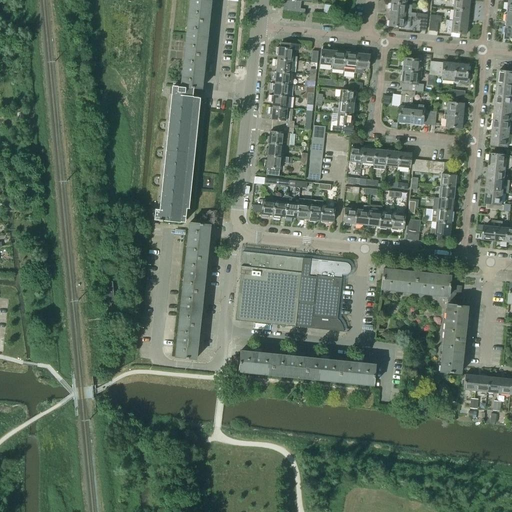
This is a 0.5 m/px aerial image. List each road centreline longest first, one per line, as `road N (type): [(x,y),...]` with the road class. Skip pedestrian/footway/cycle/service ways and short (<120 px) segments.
road 1 (tertiary): [(240,230),(258,28)]
road 2 (residential): [(474,142),(378,128),(383,40)]
road 3 (residential): [(223,331),(354,346)]
road 4 (tertiary): [(240,230),(251,238),(364,249)]
road 5 (residential): [(157,359),(168,237)]
